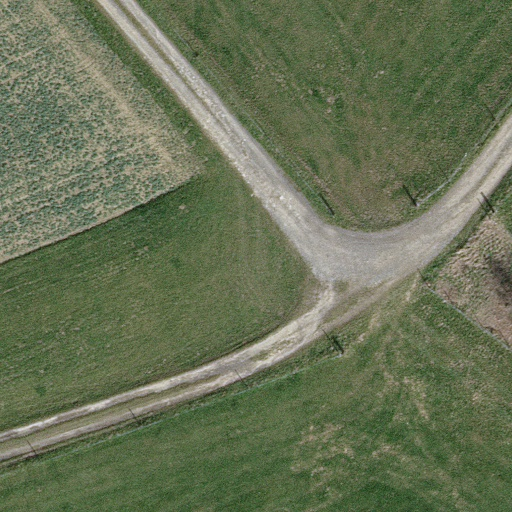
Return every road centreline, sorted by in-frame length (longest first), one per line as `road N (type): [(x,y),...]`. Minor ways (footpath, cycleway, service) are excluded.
road 1 (track): [(357,262),(281,355),(0,454)]
road 2 (track): [(111,0),(288,210),(357,262)]
road 3 (track): [(357,262),(425,228),(511,122)]
